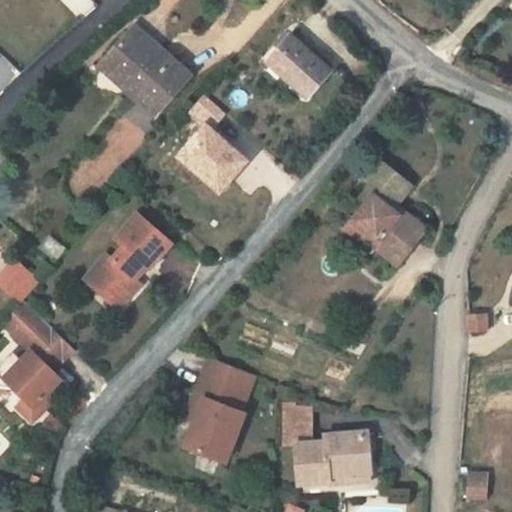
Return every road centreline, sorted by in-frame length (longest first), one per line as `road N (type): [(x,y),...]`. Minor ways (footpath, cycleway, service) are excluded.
road 1 (residential): [(407,50),(383,94),(259,245),(84,426),(64,460),(58,511)]
road 2 (residential): [(511,152),(457,262),(442,511)]
road 3 (residential): [(117,0),(0,112)]
